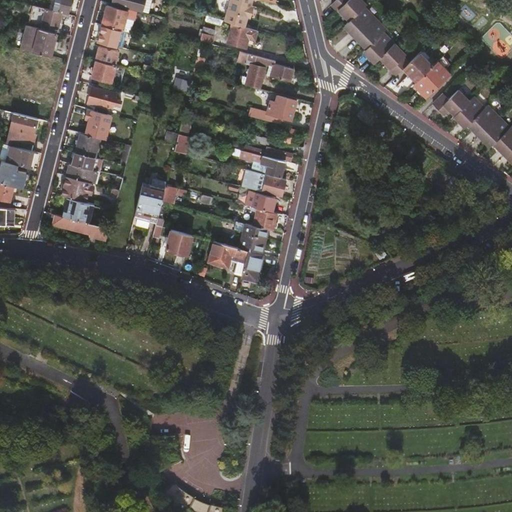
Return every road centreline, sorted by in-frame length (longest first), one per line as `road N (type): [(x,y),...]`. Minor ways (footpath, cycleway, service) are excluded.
road 1 (residential): [(279,316),(249,316),(161,281),(28,247)]
road 2 (residential): [(92,0),(28,247)]
road 3 (residential): [(511,221),(279,316)]
road 4 (residential): [(330,91),(279,316)]
road 5 (residential): [(511,194),(346,77)]
road 6 (residential): [(279,316),(242,511)]
